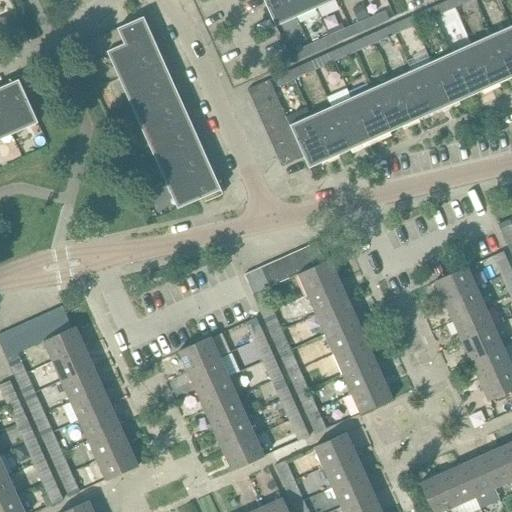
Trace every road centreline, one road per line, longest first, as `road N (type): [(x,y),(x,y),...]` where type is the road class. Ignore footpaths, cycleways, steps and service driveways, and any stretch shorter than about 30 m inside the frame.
road 1 (residential): [(163,0),(268,220)]
road 2 (residential): [(231,292),(132,336),(101,258)]
road 3 (residential): [(482,220),(384,259),(358,198)]
road 4 (unclassified): [(268,220),(101,258)]
road 5 (unclassified): [(511,163),(358,198)]
road 6 (residential): [(0,70),(52,47),(99,0)]
